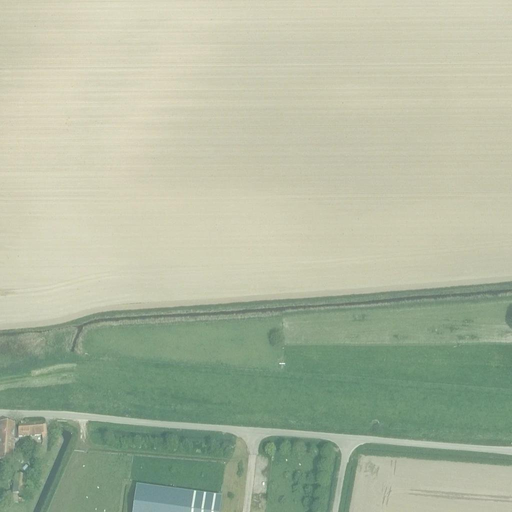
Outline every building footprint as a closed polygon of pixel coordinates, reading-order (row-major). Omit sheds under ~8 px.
[(42,423),(19,425),(18,437),(29,436),(47,434),(46,425),(43,425),(42,423)] [(0,462),(12,463),(15,426),(0,424),(0,462)] [(24,496),(26,478),(14,476),(12,491),(12,495),(19,495),(24,496)] [(133,511),(215,511),(218,499),(136,488),(133,511)] [(9,491),(7,501),(18,502),(19,495),(12,495),(12,491),(9,491)]
